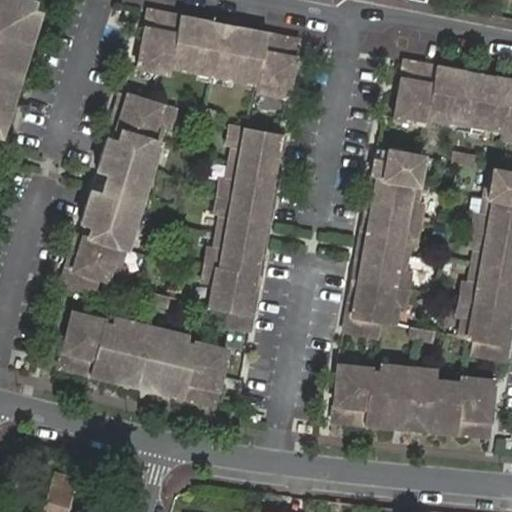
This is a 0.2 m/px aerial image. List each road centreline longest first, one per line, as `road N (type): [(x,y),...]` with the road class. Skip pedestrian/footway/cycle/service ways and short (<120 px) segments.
road 1 (residential): [(511,486),(269,466),(165,444)]
road 2 (residential): [(511,48),(272,0)]
road 3 (residential): [(165,444),(0,404)]
